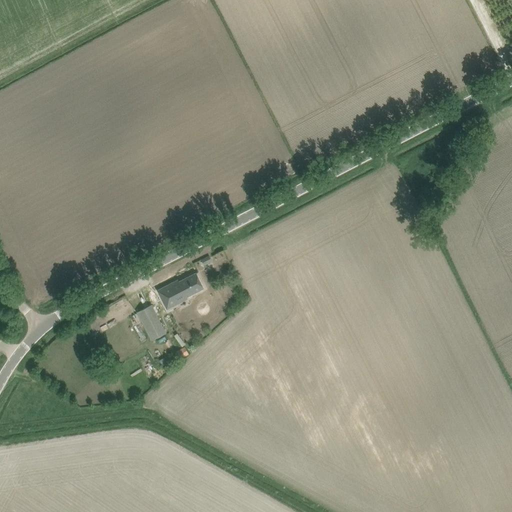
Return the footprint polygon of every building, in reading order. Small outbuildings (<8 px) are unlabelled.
[(212,261),(210,258),(209,256),(201,260),(204,265),(212,261)] [(185,298),(203,289),(195,274),(178,283),(177,281),(157,292),(166,309),(176,303),(173,298),(182,293),(185,298)] [(151,305),(137,312),(152,341),(166,333),(151,305)] [(111,310),(85,322),(93,339),(119,327),(111,310)] [(179,358),(188,354),(184,347),(176,350),(179,358)] [(166,357),(159,360),(162,366),(169,362),(166,357)]
